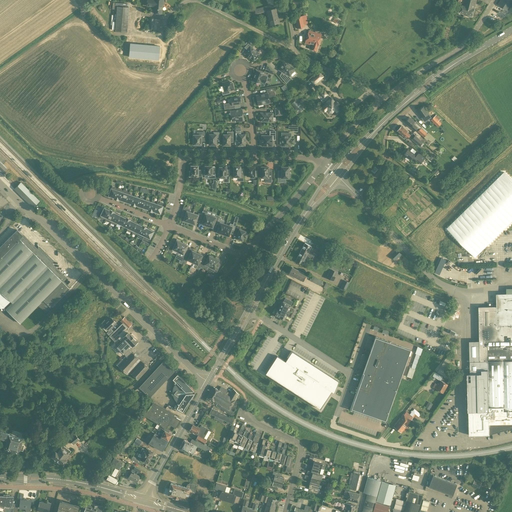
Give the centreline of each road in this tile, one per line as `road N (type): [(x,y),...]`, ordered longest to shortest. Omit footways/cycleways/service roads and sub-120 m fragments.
road 1 (residential): [(208,381),(0,183)]
road 2 (secondary): [(335,174),(442,71),(511,29)]
road 3 (secondary): [(250,309),(335,174)]
road 4 (unclassified): [(382,99),(464,44),(495,0)]
road 5 (unclassified): [(382,99),(293,49),(285,0)]
road 6 (residential): [(253,156),(182,155),(168,226)]
road 7 (secondary): [(141,499),(69,481),(0,478)]
road 8 (unclassified): [(356,194),(429,274),(453,289)]
road 9 (unclassified): [(411,448),(332,425),(350,374)]
road 10 (secondary): [(141,499),(208,381)]
road 11 (residential): [(284,511),(299,444),(245,413)]
road 12 (residential): [(238,254),(323,164)]
road 13 (unclassified): [(356,194),(382,167),(393,122),(423,98)]
